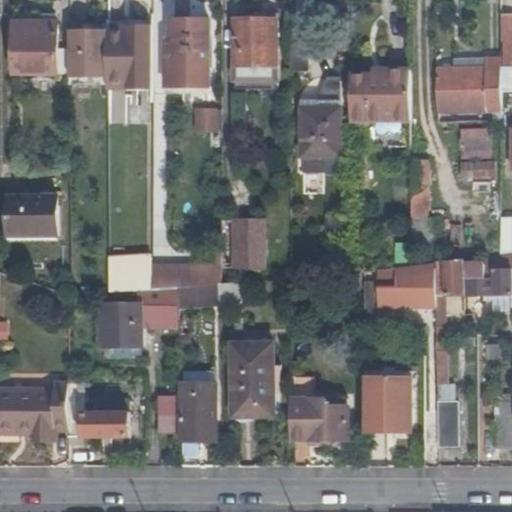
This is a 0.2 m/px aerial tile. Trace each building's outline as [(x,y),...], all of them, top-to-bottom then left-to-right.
[(502,62),(502,69),(511,69),(511,16),(502,16),(502,62)] [(210,22),(172,22),(172,42),(166,42),(166,68),(166,88),(210,88),(210,22)] [(278,93),(278,22),(236,23),(236,93),(278,93)] [(59,25),(15,24),(15,76),(59,76),(59,25)] [(155,26),(109,27),(109,32),(110,79),(110,86),(156,85),(155,26)] [(109,32),(70,32),(70,79),(110,79),(109,32)] [(453,72),(438,73),(439,112),(452,112),(489,111),(502,112),(502,100),(502,80),(502,69),(502,62),(452,62),(453,72)] [(352,125),(413,124),(413,72),(387,72),(387,77),(353,78),(352,125)] [(235,120),(245,120),(245,97),(234,97),(235,120)] [(220,134),(221,109),(197,108),(196,133),(220,134)] [(343,111),(304,111),(303,158),(343,158),(343,111)] [(452,125),(489,124),(489,111),(452,112),(452,125)] [(496,131),(463,129),(461,180),(494,182),(496,131)] [(407,157),(404,152),(399,152),(396,156),(399,162),(403,162),(407,157)] [(429,189),(429,164),(417,164),(416,189),(429,189)] [(57,198),(9,197),(8,238),(56,238),(57,198)] [(511,216),(502,216),(501,254),(511,254),(511,216)] [(328,241),(352,241),(352,220),(328,219),(328,241)] [(264,230),(222,229),(222,264),(222,270),(264,270),(264,230)] [(511,261),(447,268),(447,274),(465,273),(464,271),(511,270),(511,261)] [(155,266),(155,291),(200,287),(219,285),(222,285),(222,270),(222,264),(155,266)] [(437,295),(438,351),(447,351),(447,331),(455,330),(454,308),(448,297),(447,274),(447,268),(437,269),(437,283),(437,295)] [(465,273),(447,274),(448,297),(511,296),(511,270),(464,271),(465,273)] [(437,295),(437,283),(405,284),(405,290),(422,290),(422,292),(430,292),(430,295),(437,295)] [(219,285),(200,287),(200,296),(219,297),(219,285)] [(422,290),(405,290),(381,290),(380,309),(423,308),(422,292),(422,290)] [(176,327),(177,299),(144,298),(144,308),(105,306),(104,348),(144,348),(144,327),(176,327)] [(275,416),(274,344),(233,344),(234,416),(275,416)] [(413,369),(366,369),(366,380),(388,380),(388,377),(413,377),(413,369)] [(86,377),(69,377),(69,381),(69,407),(69,429),(69,430),(69,437),(129,438),(130,413),(94,413),(86,413),(86,377)] [(366,380),(366,435),(413,435),(413,377),(388,377),(388,380),(366,380)] [(55,388),(0,386),(0,434),(34,434),(34,437),(55,437),(56,430),(69,430),(69,429),(69,407),(69,381),(55,380),(55,388)] [(216,442),(216,385),(184,386),(184,442),(216,442)] [(292,397),(292,442),(350,442),(350,398),(292,397)] [(182,435),(181,398),(161,398),(162,435),(182,435)] [(95,402),(94,413),(130,413),(130,402),(95,402)] [(498,446),(511,445),(511,418),(498,418),(498,446)]
